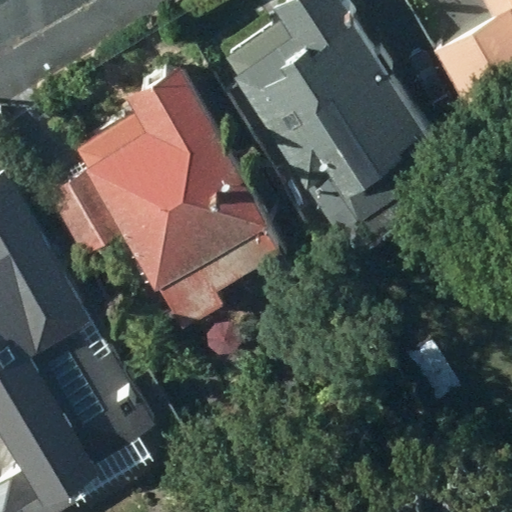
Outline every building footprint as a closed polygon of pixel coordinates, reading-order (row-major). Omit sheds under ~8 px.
[(455,164),(345,0),(272,0),(279,10),(224,46),(350,235),(455,164)] [(511,91),(511,10),(506,0),(501,0),(430,44),(472,114),(511,91)] [(266,206),(177,54),(124,85),(132,100),(75,133),(179,311),(221,287),(212,270),(274,233),(259,209),(266,206)] [(152,416),(0,158),(0,508),(0,509),(16,501),(23,511),(34,511),(147,445),(135,426),(152,416)] [(125,227),(85,159),(36,186),(76,255),(125,227)]
